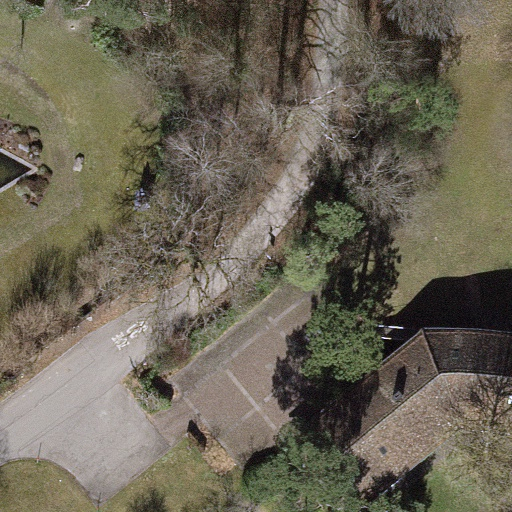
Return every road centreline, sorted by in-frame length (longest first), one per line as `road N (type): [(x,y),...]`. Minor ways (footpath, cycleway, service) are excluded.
road 1 (track): [(329,0),(300,172),(222,263)]
road 2 (residential): [(0,434),(222,263)]
